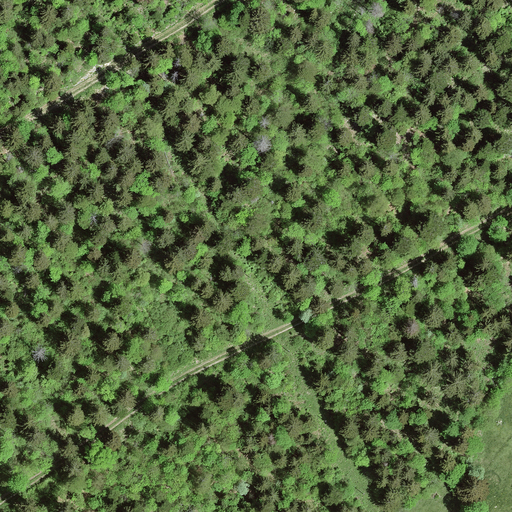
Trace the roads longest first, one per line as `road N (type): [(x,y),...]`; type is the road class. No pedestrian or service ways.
road 1 (track): [(0,502),(150,398),(511,212)]
road 2 (track): [(0,137),(224,0)]
